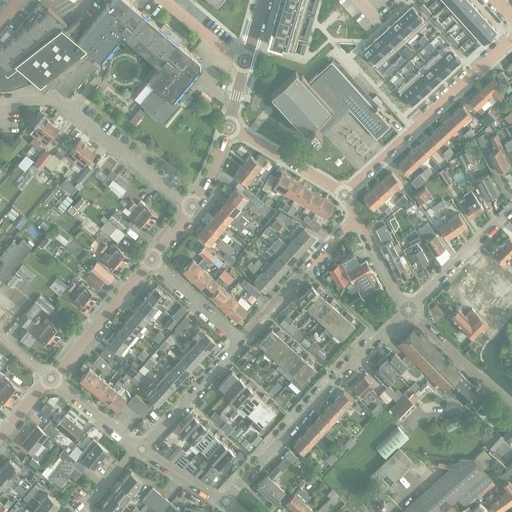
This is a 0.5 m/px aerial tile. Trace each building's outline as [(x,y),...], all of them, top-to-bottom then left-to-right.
[(77,35),(74,38),(90,52),(88,55),(92,58),(95,56),(100,60),(122,37),(124,36),(159,68),(159,70),(149,82),(155,88),(140,104),(147,110),(146,111),(156,119),(157,118),(163,123),(179,105),(172,99),(197,70),(198,69),(196,68),(196,64),(195,59),(196,59),(197,58),(190,53),(184,47),(178,43),(182,38),(164,23),(161,28),(155,24),(152,21),(143,14),(142,12),(133,5),(127,0),(111,0),(109,3),(108,3),(106,5),(107,6),(94,21),(78,40),(76,38),(77,35)] [(213,0),(211,2),(219,8),(225,0),(213,0)] [(308,0),(280,0),(278,5),(305,13),(309,0),(308,0)] [(450,0),(447,3),(445,5),(452,12),(465,0),(450,0)] [(465,0),(452,12),(450,14),(457,21),(474,6),(469,0),(465,0)] [(278,5),(275,18),(302,26),(305,13),(278,5)] [(409,8),(401,16),(416,32),(426,23),(411,6),(409,8)] [(474,6),(457,21),(464,29),(481,14),(474,6)] [(0,89),(6,89),(11,89),(16,88),(21,86),(26,84),(31,82),(35,79),(40,84),(49,74),(47,72),(48,72),(50,71),(48,69),(74,38),(77,35),(79,31),(80,26),(81,21),(82,17),(65,29),(63,27),(67,24),(57,15),(48,8),(39,19),(37,17),(27,28),(25,26),(16,37),(13,35),(4,46),(2,44),(0,46),(0,89)] [(481,14),(464,29),(471,37),(488,21),(481,14)] [(401,16),(391,24),(407,41),(416,32),(401,16)] [(275,18),(271,31),(298,39),(302,26),(275,18)] [(488,21),(471,37),(479,45),(487,38),(488,40),(493,35),(492,33),(496,30),(488,21)] [(391,24),(382,33),(397,50),(407,41),(391,24)] [(271,31),(268,44),(294,51),(298,39),(271,31)] [(382,33),(372,42),(387,59),(397,50),(382,33)] [(74,38),(48,69),(50,71),(74,90),(77,83),(80,80),(85,82),(88,74),(92,71),(96,73),(100,65),(92,58),(88,55),(90,52),(74,38)] [(372,42),(362,51),(377,68),(387,59),(372,42)] [(446,45),(436,54),(451,70),(461,61),(451,50),(449,49),(446,45)] [(408,48),(402,53),(407,58),(409,57),(413,53),(408,48)] [(436,54),(426,63),(441,79),(451,70),(436,54)] [(401,55),(397,58),(402,63),(402,62),(405,59),(402,55),(401,55)] [(337,113),(346,105),(376,138),(390,125),(377,111),(379,110),(376,107),(374,109),(368,102),(331,62),(321,71),(317,75),(309,82),(302,75),(300,77),(295,72),(271,95),(275,99),(273,101),(278,106),(304,134),(309,130),(316,137),(322,131),(320,129),(337,113)] [(426,63),(416,72),(432,88),(441,79),(426,63)] [(40,84),(39,85),(44,89),(51,81),(53,83),(65,93),(68,89),(73,91),(74,90),(50,71),(48,72),(47,72),(49,74),(40,84)] [(507,80),(502,71),(496,75),(502,83),(505,88),(510,85),(507,80)] [(416,72),(406,81),(422,97),(432,88),(416,72)] [(406,81),(397,90),(400,93),(402,95),(412,106),(422,97),(406,81)] [(479,90),(486,98),(493,105),(503,96),(490,81),(479,90)] [(469,100),(481,113),(485,110),(480,104),(486,98),(479,90),(469,100)] [(463,105),(452,115),(461,125),(471,115),(463,105)] [(480,118),(487,126),(495,119),(488,111),(480,118)] [(34,128),(30,133),(38,140),(41,137),(40,136),(52,121),(44,115),(34,128)] [(452,115),(441,125),(450,135),(461,125),(452,115)] [(40,136),(41,137),(38,140),(45,145),(49,141),(59,128),(52,121),(40,136)] [(441,125),(430,136),(439,145),(450,135),(441,125)] [(470,128),(466,131),(472,137),(476,134),(470,128)] [(466,131),(463,135),(468,141),(472,137),(466,131)] [(474,139),(480,151),(487,147),(484,141),(486,140),(483,134),(474,139)] [(498,172),(509,166),(500,149),(503,148),(497,135),(491,138),(496,146),(493,147),(495,151),(489,155),(498,172)] [(20,136),(8,151),(13,156),(26,141),(20,136)] [(430,136),(419,145),(428,155),(439,145),(430,136)] [(81,139),(70,152),(67,156),(74,162),(88,145),(81,139)] [(36,141),(32,146),(33,146),(26,154),(26,155),(18,165),(25,171),(34,161),(28,157),(36,148),(40,144),(36,141)] [(88,145),(74,162),(81,168),(96,151),(88,145)] [(419,145),(409,155),(418,164),(428,155),(419,145)] [(449,147),(445,151),(451,156),(454,153),(449,147)] [(457,157),(459,160),(462,166),(473,161),(471,158),(474,156),(473,154),(475,153),(472,148),(467,150),(468,151),(457,157)] [(42,170),(53,155),(46,150),(34,164),(42,170)] [(445,151),(442,154),(447,160),(451,156),(445,151)] [(61,160),(55,155),(44,169),(50,174),(61,160)] [(242,165),(258,178),(262,174),(257,170),(262,165),(250,155),(242,165)] [(407,174),(418,164),(409,155),(399,165),(407,174)] [(66,166),(70,170),(74,165),(70,162),(66,166)] [(17,185),(22,189),(39,168),(34,164),(17,185)] [(246,184),(251,179),(256,183),(260,180),(258,178),(242,165),(234,175),(246,184)] [(66,179),(61,186),(70,194),(75,187),(80,191),(84,187),(81,185),(93,170),(88,166),(76,180),(79,182),(75,187),(66,179)] [(428,167),(424,170),(430,176),(433,173),(428,167)] [(456,180),(447,167),(436,174),(445,187),(456,180)] [(424,170),(420,174),(426,180),(430,176),(424,170)] [(382,181),(392,192),(401,183),(392,172),(382,181)] [(281,173),(273,186),(271,190),(276,193),(278,189),(284,193),(292,179),(281,173)] [(270,174),(264,184),(270,188),(276,178),(270,174)] [(486,201),(499,194),(488,174),(476,181),(486,201)] [(126,188),(114,178),(108,185),(119,195),(126,188)] [(292,179),(284,193),(295,199),(303,186),(292,179)] [(373,189),(387,205),(388,204),(383,200),(392,192),(382,181),(373,189)] [(90,182),(86,186),(91,190),(95,186),(90,182)] [(268,193),(270,188),(264,184),(261,189),(268,193)] [(57,186),(42,203),(45,206),(60,189),(57,186)] [(303,186),(295,199),(305,205),(313,192),(303,186)] [(237,188),(229,198),(241,207),(248,198),(260,207),(264,203),(245,187),(241,192),(237,188)] [(373,209),(379,204),(383,208),(387,205),(373,189),(363,198),(373,209)] [(419,204),(430,196),(425,189),(414,196),(419,204)] [(313,192),(305,205),(315,211),(316,211),(323,198),(313,192)] [(68,194),(58,206),(64,211),(74,199),(68,194)] [(471,217),(483,209),(473,194),(461,203),(471,217)] [(399,199),(403,204),(407,200),(403,195),(399,199)] [(82,197),(74,206),(78,209),(86,200),(82,197)] [(267,197),(264,202),(269,205),(272,200),(267,197)] [(229,198),(221,207),(245,227),(249,222),(242,216),(246,212),(241,207),(229,198)] [(316,211),(315,211),(327,217),(334,204),(323,198),(316,211)] [(398,208),(403,204),(399,199),(394,203),(398,208)] [(413,199),(404,205),(408,212),(418,206),(413,199)] [(129,216),(133,219),(145,230),(152,222),(135,208),(133,207),(135,204),(130,200),(128,203),(125,206),(132,212),(129,216)] [(437,203),(441,208),(446,204),(443,200),(437,203)] [(135,208),(152,222),(158,215),(141,201),(136,207),(135,208)] [(435,212),(441,208),(437,203),(432,207),(435,212)] [(68,209),(82,221),(86,218),(71,205),(68,209)] [(388,215),(392,211),(388,206),(384,210),(388,215)] [(221,207),(213,217),(225,226),(229,222),(241,232),(245,227),(221,207)] [(290,207),(287,211),(293,215),(296,210),(290,207)] [(115,211),(108,219),(122,231),(129,223),(115,211)] [(288,223),(291,218),(281,212),(278,217),(288,223)] [(449,220),(457,232),(467,226),(459,214),(449,220)] [(307,215),(303,220),(308,224),(312,219),(307,215)] [(447,239),(457,232),(449,220),(445,215),(441,218),(445,223),(439,227),(447,239)] [(213,217),(205,226),(227,243),(231,238),(226,235),(221,231),(225,226),(213,217)] [(308,224),(317,232),(323,225),(313,217),(312,219),(308,224)] [(395,217),(389,220),(394,231),(397,230),(399,224),(395,217)] [(44,219),(40,224),(47,229),(50,225),(44,219)] [(276,220),(271,226),(278,232),(283,226),(276,220)] [(418,230),(435,255),(445,248),(428,223),(418,230)] [(376,229),(384,244),(381,246),(389,260),(399,254),(391,240),(393,239),(391,235),(385,224),(376,229)] [(205,226),(198,235),(209,245),(213,240),(218,244),(217,246),(226,253),(223,257),(232,264),(236,259),(230,255),(235,249),(227,243),(205,226)] [(250,231),(256,236),(260,231),(254,226),(250,231)] [(117,227),(110,236),(118,242),(125,234),(117,227)] [(304,227),(296,237),(307,247),(315,238),(304,227)] [(413,246),(422,241),(416,230),(407,235),(413,246)] [(59,231),(55,236),(65,245),(69,239),(59,231)] [(46,235),(39,245),(42,248),(50,238),(46,235)] [(279,237),(270,246),(291,265),(299,256),(288,246),(279,237)] [(296,237),(288,246),(299,256),(307,247),(296,237)] [(511,240),(509,237),(501,246),(511,256),(511,240)] [(0,257),(0,258),(4,262),(0,266),(0,277),(3,280),(31,247),(22,239),(18,244),(13,241),(0,257)] [(188,241),(185,244),(186,248),(190,249),(193,246),(192,242),(188,241)] [(110,253),(124,265),(130,257),(117,246),(113,243),(108,249),(111,252),(110,253)] [(270,246),(267,251),(275,259),(271,264),(282,274),(291,265),(270,246)] [(501,246),(493,253),(506,267),(509,263),(507,260),(511,256),(501,246)] [(193,260),(183,271),(192,280),(202,268),(213,255),(204,247),(199,252),(204,257),(197,264),(193,260)] [(419,267),(429,262),(421,248),(407,256),(411,262),(415,259),(419,267)] [(118,272),(124,265),(110,253),(109,254),(106,251),(100,258),(105,262),(118,272)] [(340,288),(352,280),(363,299),(382,287),(366,260),(360,264),(354,254),(328,269),(340,288)] [(411,278),(403,264),(406,262),(403,256),(400,257),(399,254),(389,260),(396,273),(400,271),(405,281),(411,278)] [(258,260),(254,264),(259,269),(263,264),(258,260)] [(108,284),(115,277),(97,262),(90,270),(99,277),(108,284)] [(255,273),(259,269),(254,264),(250,269),(255,273)] [(271,264),(263,273),(274,283),(282,274),(271,264)] [(474,279),(463,290),(474,300),(486,288),(489,292),(499,282),(504,286),(509,281),(496,268),(491,273),(482,264),(472,274),(475,278),(474,279)] [(23,265),(8,284),(12,288),(22,277),(29,283),(35,275),(23,265)] [(202,268),(192,280),(201,288),(211,276),(202,268)] [(211,276),(201,288),(210,296),(220,285),(224,280),(230,274),(225,270),(215,280),(211,276)] [(263,273),(254,282),(266,292),(274,283),(263,273)] [(230,274),(224,280),(229,285),(234,279),(230,274)] [(73,287),(69,283),(67,285),(58,277),(50,287),(60,296),(66,288),(70,291),(73,287)] [(99,278),(94,285),(98,289),(104,282),(99,278)] [(243,286),(248,291),(252,286),(247,281),(243,286)] [(78,292),(92,303),(98,296),(82,282),(77,289),(79,290),(78,292)] [(220,285),(210,296),(219,304),(229,293),(220,285)] [(298,300),(305,307),(322,288),(319,285),(315,289),(311,285),(298,300)] [(252,303),(257,298),(261,294),(252,286),(248,291),(252,294),(247,299),(252,303)] [(147,297),(158,305),(162,309),(170,300),(155,287),(147,297)] [(322,288),(305,307),(312,313),(326,299),(322,295),(325,291),(322,288)] [(85,311),(92,303),(78,292),(77,293),(75,291),(70,297),(73,301),(85,311)] [(229,293),(219,304),(228,313),(238,301),(229,293)] [(36,303),(49,314),(55,307),(41,295),(35,302),(36,303)] [(147,297),(140,306),(150,315),(158,305),(147,297)] [(238,301),(228,313),(236,321),(247,309),(243,306),(246,302),(242,298),(238,301)] [(326,299),(312,313),(319,320),(335,302),(336,302),(333,299),(330,303),(326,299)] [(335,302),(319,320),(327,326),(340,312),(338,310),(340,307),(335,302)] [(443,311),(436,304),(432,309),(439,316),(443,311)] [(148,328),(148,329),(152,325),(146,320),(150,315),(140,306),(132,315),(148,328)] [(489,325),(472,308),(465,315),(482,332),(489,325)] [(474,339),(482,332),(465,315),(464,316),(457,309),(450,315),(474,339)] [(340,312),(327,326),(334,333),(350,315),(347,312),(344,315),(340,312)] [(18,320),(26,327),(32,319),(24,313),(18,320)] [(171,317),(177,322),(181,318),(175,313),(171,317)] [(124,325),(135,334),(140,338),(148,328),(132,315),(124,325)] [(350,315),(334,333),(341,340),(354,326),(350,322),(354,318),(350,315)] [(187,316),(178,325),(184,330),(192,320),(187,316)] [(165,325),(171,329),(177,322),(171,317),(165,325)] [(40,325),(57,339),(63,331),(50,321),(46,318),(40,325)] [(284,319),(280,323),(286,328),(290,324),(284,319)] [(290,324),(286,328),(286,329),(293,335),(299,328),(292,322),(290,324)] [(34,333),(38,336),(51,346),(57,339),(40,325),(34,333)] [(117,334),(132,346),(132,345),(128,342),(135,334),(124,325),(117,334)] [(181,333),(184,330),(178,325),(175,328),(181,333)] [(477,390),(433,346),(414,327),(396,345),(431,379),(443,391),(447,387),(464,404),(477,390)] [(23,341),(29,332),(25,328),(18,337),(23,341)] [(299,328),(293,335),(300,341),(305,336),(298,330),(299,328)] [(201,329),(193,338),(194,339),(206,351),(215,342),(204,332),(201,329)] [(258,343),(266,350),(280,334),(280,335),(283,332),(279,329),(276,332),(272,329),(258,343)] [(156,335),(162,340),(165,336),(160,332),(156,335)] [(109,343),(120,352),(124,355),(132,346),(117,334),(109,343)] [(280,334),(266,350),(263,353),(270,359),(273,357),(286,342),(282,338),(283,337),(280,335),(280,334)] [(305,336),(300,341),(300,342),(307,348),(311,343),(305,337),(305,336)] [(192,345),(188,350),(198,360),(206,351),(194,339),(190,343),(192,345)] [(163,344),(168,349),(172,345),(166,340),(163,344)] [(286,342),(273,357),(280,363),(294,348),(291,345),(290,346),(286,342)] [(313,343),(308,349),(315,355),(320,350),(313,343)] [(165,352),(168,349),(163,344),(160,347),(165,352)] [(107,346),(101,354),(110,361),(117,353),(107,346)] [(184,354),(180,359),(190,369),(198,360),(188,350),(185,347),(182,351),(184,354)] [(294,348),(280,363),(287,370),(300,355),(296,351),(297,350),(294,348)] [(320,351),(315,355),(322,361),(326,357),(320,351)] [(138,357),(143,361),(146,358),(141,353),(138,357)] [(381,358),(394,371),(396,368),(399,371),(406,364),(395,353),(391,357),(387,357),(385,355),(381,358)] [(300,355),(287,370),(294,376),(311,358),(308,355),(304,359),(300,355)] [(93,363),(102,371),(107,365),(109,363),(99,356),(93,363)] [(177,362),(172,368),(182,377),(190,369),(180,359),(177,356),(174,360),(177,362)] [(247,370),(252,364),(243,356),(237,362),(247,370)] [(147,362),(152,367),(156,363),(151,358),(147,362)] [(311,358),(294,376),(290,381),(300,391),(309,381),(306,378),(315,369),(310,365),(314,361),(311,358)] [(391,374),(394,371),(381,358),(377,362),(380,364),(378,368),(374,372),(386,384),(393,377),(391,374)] [(135,360),(132,365),(136,368),(140,364),(135,360)] [(412,364),(408,368),(420,380),(421,379),(424,376),(412,364)] [(107,365),(102,371),(107,374),(112,368),(107,365)] [(169,371),(163,377),(174,386),(182,377),(172,368),(169,365),(166,368),(169,371)] [(251,367),(248,371),(253,376),(257,372),(251,367)] [(79,380),(89,387),(98,375),(89,368),(79,380)] [(232,372),(219,386),(226,393),(240,378),(232,372)] [(254,378),(261,384),(264,381),(257,374),(254,378)] [(98,375),(89,387),(98,395),(108,383),(98,375)] [(140,380),(134,376),(131,379),(137,384),(140,380)] [(371,399),(376,395),(370,388),(373,385),(364,376),(353,387),(362,396),(365,393),(371,399)] [(1,385),(15,397),(21,390),(6,377),(3,380),(1,383),(2,384),(1,385)] [(108,383),(98,395),(107,402),(125,380),(122,377),(113,388),(108,383)] [(163,377),(155,385),(166,395),(174,386),(163,377)] [(240,378),(226,393),(233,400),(247,385),(240,378)] [(125,380),(107,402),(116,410),(126,398),(121,394),(130,384),(125,380)] [(415,382),(410,386),(419,395),(423,391),(422,390),(427,385),(433,391),(435,388),(427,380),(420,387),(415,382)] [(153,388),(147,394),(158,404),(166,395),(155,385),(152,382),(150,386),(153,388)] [(270,391),(274,394),(282,386),(278,382),(270,391)] [(388,386),(384,390),(393,399),(395,401),(399,397),(403,394),(392,382),(388,386)] [(0,396),(9,404),(15,397),(1,385),(0,384),(0,396)] [(233,400),(229,404),(237,410),(240,406),(254,391),(247,385),(233,400)] [(384,390),(379,395),(386,402),(391,398),(384,390)] [(254,391),(240,406),(247,413),(261,398),(254,391)] [(343,391),(333,402),(342,410),(352,399),(343,391)] [(404,394),(390,409),(388,412),(393,417),(395,414),(402,420),(416,405),(414,403),(418,399),(413,393),(408,398),(404,394)] [(282,404),(286,400),(280,394),(275,398),(282,404)] [(135,395),(127,404),(131,407),(139,398),(135,395)] [(261,398),(247,413),(255,419),(268,405),(264,401),(267,397),(264,395),(261,398)] [(139,398),(131,407),(135,411),(143,402),(139,398)] [(202,400),(198,405),(202,409),(207,404),(202,400)] [(143,402),(135,411),(139,414),(147,405),(143,402)] [(333,402),(324,413),(333,421),(342,410),(333,402)] [(357,403),(354,407),(359,412),(362,408),(357,403)] [(147,405),(139,414),(143,418),(151,409),(147,405)] [(255,419),(251,423),(261,433),(273,419),(270,417),(275,411),(268,405),(255,419)] [(43,406),(39,411),(45,416),(49,411),(43,406)] [(215,411),(210,417),(214,421),(219,415),(215,411)] [(324,413),(314,423),(323,431),(333,421),(324,413)] [(46,426),(55,434),(59,429),(73,440),(82,429),(65,415),(56,426),(50,421),(46,426)] [(179,429),(187,436),(200,422),(192,415),(179,429)] [(219,415),(214,421),(217,424),(220,426),(225,421),(219,415)] [(226,421),(221,427),(228,434),(228,433),(233,428),(226,421)] [(200,422),(187,436),(194,443),(207,428),(210,424),(207,422),(204,425),(200,422)] [(314,423),(304,434),(313,442),(323,431),(314,423)] [(51,439),(55,434),(46,426),(42,430),(37,426),(23,443),(34,452),(48,436),(51,439)] [(408,438),(398,427),(376,448),(387,459),(408,438)] [(207,428),(194,443),(201,449),(214,434),(207,428)] [(233,428),(228,433),(235,440),(238,438),(233,433),(236,430),(233,428)] [(494,450),(504,438),(497,431),(487,443),(494,450)] [(214,434),(201,449),(208,456),(222,441),(214,434)] [(303,453),(313,442),(304,434),(294,444),(303,453)] [(350,449),(356,442),(353,439),(351,437),(344,444),(350,449)] [(75,460),(74,461),(83,469),(87,464),(93,469),(108,452),(93,439),(75,460)] [(241,443),(246,448),(250,451),(255,445),(252,442),(250,443),(245,439),(241,443)] [(222,441),(208,456),(215,462),(229,447),(222,441)] [(166,444),(159,452),(166,458),(173,450),(166,444)] [(229,447),(215,462),(212,465),(220,472),(236,454),(229,447)] [(62,458),(47,475),(60,486),(70,474),(75,478),(79,474),(83,469),(74,461),(75,460),(68,454),(69,453),(65,449),(59,456),(62,458)] [(370,477),(384,491),(412,462),(399,449),(370,477)] [(175,450),(168,458),(174,463),(181,455),(175,450)] [(293,463),(298,458),(289,450),(284,455),(293,463)] [(401,511),(442,511),(457,499),(464,506),(494,480),(483,469),(493,461),(483,450),(473,458),(473,457),(462,459),(453,466),(401,511)] [(332,453),(329,457),(335,462),(338,458),(332,453)] [(180,457),(174,464),(183,469),(189,462),(180,457)] [(329,457),(326,460),(331,465),(335,462),(329,457)] [(32,458),(26,465),(34,472),(40,464),(32,458)] [(1,469),(12,478),(23,487),(26,490),(32,483),(37,478),(34,476),(30,481),(25,477),(20,478),(16,474),(21,468),(10,459),(1,469)] [(189,462),(183,469),(190,474),(197,467),(189,462)] [(200,465),(193,472),(198,476),(205,469),(200,465)] [(274,480),(283,471),(277,466),(269,475),(258,486),(275,501),(285,490),(274,480)] [(0,470),(0,484),(4,488),(8,492),(12,488),(7,484),(12,478),(1,469),(0,470)] [(506,471),(499,476),(503,482),(510,476),(506,471)] [(131,472),(121,483),(132,493),(142,481),(131,472)] [(206,473),(200,479),(209,484),(213,480),(206,473)] [(508,491),(502,495),(509,505),(511,502),(511,485),(508,481),(503,484),(508,491)] [(121,483),(112,495),(123,504),(132,493),(121,483)] [(285,501),(295,511),(296,511),(305,503),(298,496),(307,487),(303,483),(285,501)] [(28,494),(32,497),(39,488),(35,485),(28,494)] [(18,492),(22,496),(26,490),(23,487),(18,492)] [(153,488),(142,500),(146,503),(150,507),(151,505),(160,494),(153,488)] [(330,492),(327,495),(331,498),(336,493),(332,489),(330,492)] [(336,493),(331,498),(334,502),(339,496),(336,493)] [(495,511),(498,511),(509,505),(502,495),(496,500),(491,493),(485,497),(495,511)] [(23,500),(27,503),(32,497),(28,494),(23,500)] [(39,503),(50,511),(52,511),(59,504),(47,494),(39,503)] [(160,494),(151,505),(156,510),(165,498),(160,494)] [(108,511),(115,511),(123,504),(112,495),(102,506),(108,511)] [(383,507),(386,504),(383,502),(381,504),(374,497),(368,503),(376,511),(378,511),(383,507)] [(165,498),(156,510),(158,511),(162,511),(170,502),(165,498)] [(170,502),(162,511),(171,511),(176,507),(170,502)] [(31,511),(50,511),(39,503),(31,511)] [(153,511),(156,510),(151,505),(150,507),(146,503),(140,510),(136,507),(133,510),(132,511),(153,511)] [(296,511),(313,511),(305,503),(296,511)]
